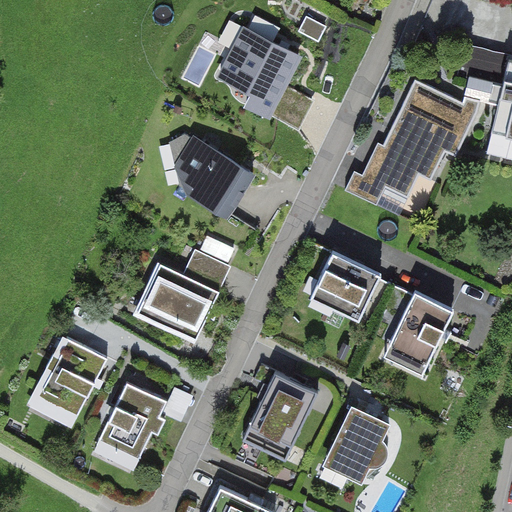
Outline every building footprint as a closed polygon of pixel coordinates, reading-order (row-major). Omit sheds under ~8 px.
[(244,76),(238,89),(275,107),(308,37),(246,8),(219,65),(244,76)] [(495,87),(503,55),(471,47),(463,79),(495,87)] [(511,158),(511,58),(507,57),(483,152),(511,158)] [(477,108),(416,80),(384,148),(378,145),(363,176),(356,173),(348,191),(377,204),(386,186),(407,195),(418,172),(430,178),(444,148),(456,153),(477,108)] [(227,220),(255,173),(186,133),(168,143),(184,196),(227,220)] [(232,267),(196,250),(185,273),(221,291),(232,267)] [(379,276),(331,253),(310,298),(357,321),(379,276)] [(222,294),(160,264),(139,308),(201,337),(222,294)] [(424,383),(457,313),(414,292),(380,362),(424,383)] [(107,360),(66,338),(29,410),(70,432),(107,360)] [(318,393),(276,373),(244,440),(286,460),(318,393)] [(130,477),(169,403),(131,383),(92,457),(130,477)] [(195,397),(177,388),(164,415),(182,424),(195,397)] [(391,427),(352,408),(324,467),(363,485),(371,469),(378,468),(384,463),(387,452),(382,445),(391,427)] [(270,511),(219,487),(206,511),(270,511)]
